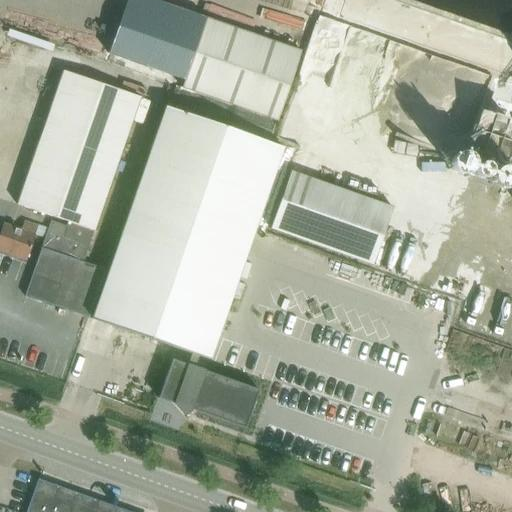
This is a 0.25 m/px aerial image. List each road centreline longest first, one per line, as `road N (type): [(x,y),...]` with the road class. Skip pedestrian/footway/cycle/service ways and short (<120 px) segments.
road 1 (unknown): [(420,393),(430,360),(421,328),(286,267),(267,268),(244,331)]
road 2 (secondary): [(239,511),(0,426)]
road 3 (unknown): [(244,331),(420,393)]
